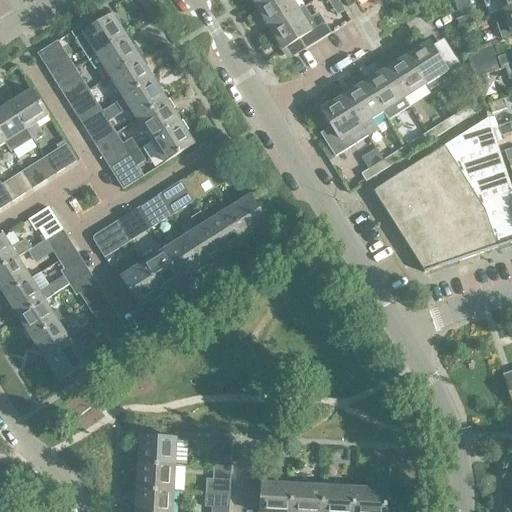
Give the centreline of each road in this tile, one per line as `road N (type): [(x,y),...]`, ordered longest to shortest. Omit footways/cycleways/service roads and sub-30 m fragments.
road 1 (unclassified): [(403,335),(263,111)]
road 2 (unclassified): [(462,511),(459,445),(443,400),(403,335)]
road 3 (residential): [(81,234),(232,141)]
road 4 (residential): [(52,191),(90,159),(32,66)]
road 5 (unclassified): [(263,111),(192,0)]
road 6 (residential): [(78,511),(73,495),(0,407)]
road 7 (residential): [(263,111),(368,44)]
road 8 (residential): [(145,339),(81,234)]
